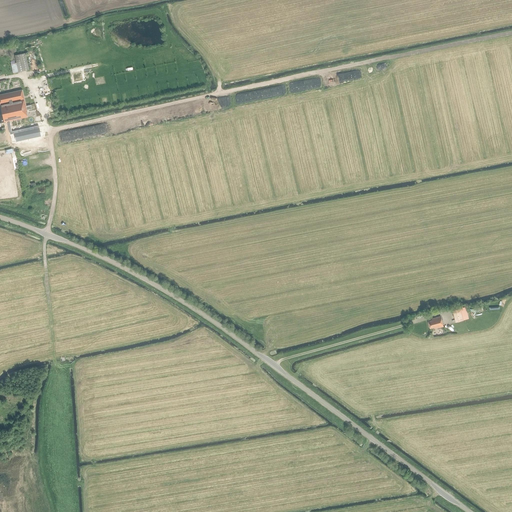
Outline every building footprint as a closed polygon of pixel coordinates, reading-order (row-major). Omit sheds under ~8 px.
[(16,59),(10,61),(13,73),(29,70),(26,53),(15,55),(16,59)] [(72,73),(74,81),(83,79),(81,71),(72,73)] [(0,123),(4,123),(6,133),(31,127),(28,117),(27,113),(27,112),(27,111),(32,110),(31,105),(26,106),(23,90),(0,95),(0,123)] [(460,308),(453,310),(456,322),(463,320),(460,308)] [(443,326),(441,316),(433,318),(433,320),(428,321),(430,328),(436,327),(437,328),(443,326)]
